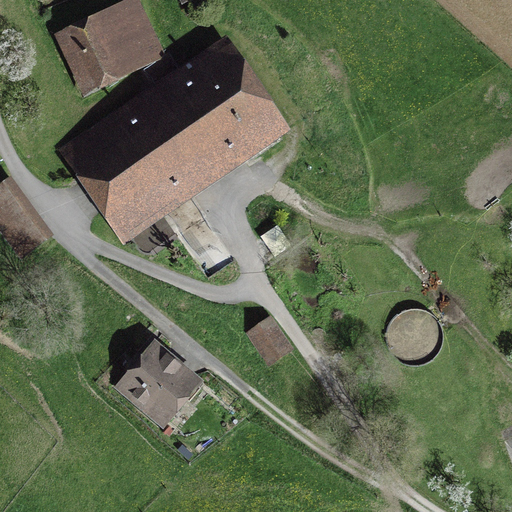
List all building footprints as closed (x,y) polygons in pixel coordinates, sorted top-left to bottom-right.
[(134,5),(64,38),(87,89),(158,56),(134,5)] [(226,55),(77,155),(125,226),(274,126),(226,55)] [(43,237),(6,186),(0,190),(0,229),(18,255),(43,237)] [(149,230),(134,240),(144,255),(159,245),(149,230)] [(415,368),(425,368),(434,365),(442,359),(447,351),(450,342),(449,332),(445,323),(438,316),(430,312),(420,310),(411,312),(403,316),(396,323),(392,332),(391,341),(393,351),(398,359),(406,365),(415,368)] [(269,319),(250,332),(270,363),(289,350),(269,319)] [(125,387),(167,423),(198,386),(156,350),(125,387)]
